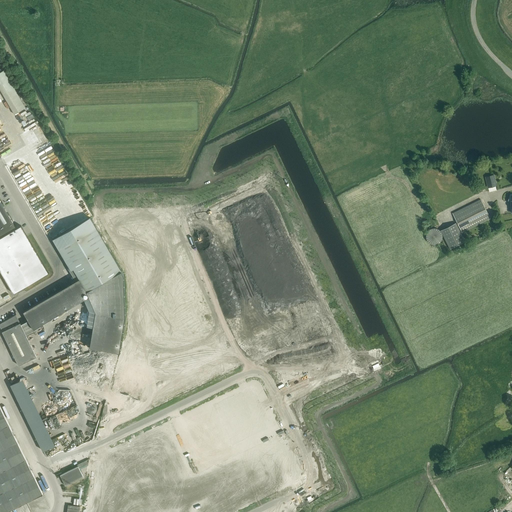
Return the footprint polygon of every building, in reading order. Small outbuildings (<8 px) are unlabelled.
[(0,89),(14,114),(25,108),(4,70),(0,72),(0,89)] [(494,175),(486,177),(487,184),(488,187),(496,186),(496,185),(496,184),(494,175)] [(76,196),(58,206),(62,212),(79,202),(76,196)] [(490,218),(480,199),(453,213),(462,232),(490,218)] [(0,269),(14,293),(49,273),(21,225),(16,228),(0,200),(0,269)] [(90,217),(53,239),(71,270),(70,271),(76,281),(79,278),(87,291),(122,271),(100,234),(94,224),(90,217)] [(465,241),(456,223),(440,230),(450,249),(465,241)] [(435,228),(433,228),(431,228),(429,229),(428,231),(427,233),(426,235),(426,237),(426,239),(427,241),(429,243),(431,244),(433,244),(435,244),(437,244),(439,243),(440,241),(442,239),(442,237),(442,235),(442,233),(441,231),(439,230),(437,229),(435,228)] [(47,239),(53,236),(50,231),(44,233),(47,239)] [(122,271),(87,291),(90,296),(96,312),(90,348),(120,353),(126,317),(124,274),(122,271)] [(34,328),(73,305),(62,288),(24,311),(34,328)] [(0,323),(0,326),(19,365),(37,356),(16,314),(0,323)] [(256,384),(216,403),(235,444),(270,427),(267,421),(273,418),(256,384)] [(0,511),(4,511),(43,494),(15,437),(0,406),(0,511)] [(255,458),(238,466),(251,494),(297,472),(286,449),(258,463),(255,458)] [(140,451),(117,461),(128,484),(151,473),(140,451)] [(88,459),(77,464),(78,466),(60,475),(66,485),(83,476),(80,470),(88,466),(88,464),(88,459)] [(233,471),(212,481),(225,509),(225,508),(246,498),(247,498),(233,471)]
